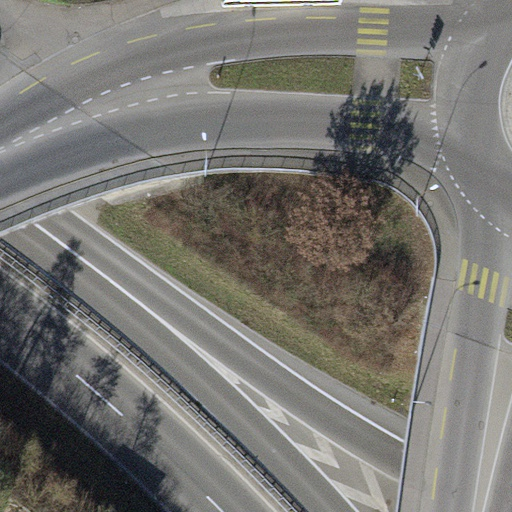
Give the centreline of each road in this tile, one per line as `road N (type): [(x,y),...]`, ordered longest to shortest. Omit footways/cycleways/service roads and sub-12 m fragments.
road 1 (trunk): [(511,511),(398,457),(82,256)]
road 2 (primary): [(495,40),(251,38),(169,55),(127,91)]
road 3 (trunk): [(335,511),(82,256)]
road 4 (primary): [(127,91),(178,110),(477,141)]
road 5 (trunk): [(0,312),(120,410),(224,511)]
road 6 (primary): [(484,511),(511,358)]
road 7 (residential): [(105,100),(76,63),(0,12)]
